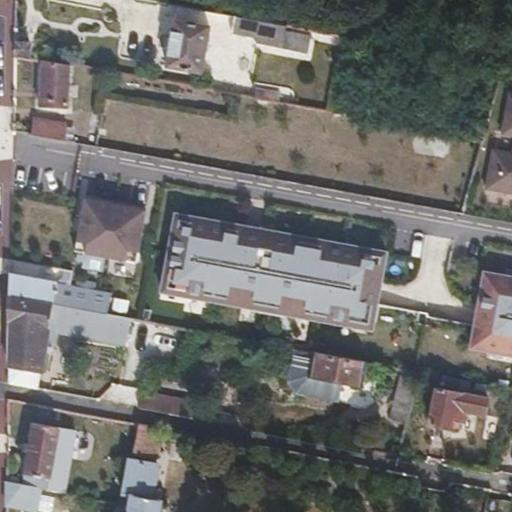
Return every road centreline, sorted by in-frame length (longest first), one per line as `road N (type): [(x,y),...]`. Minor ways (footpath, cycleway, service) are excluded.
road 1 (residential): [(0,132),(511,235)]
road 2 (residential): [(511,485),(0,393)]
